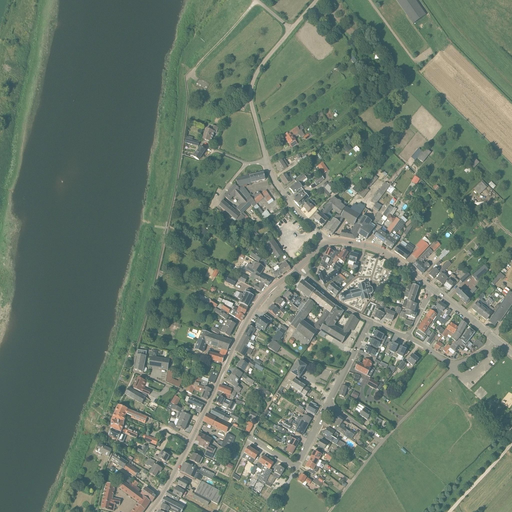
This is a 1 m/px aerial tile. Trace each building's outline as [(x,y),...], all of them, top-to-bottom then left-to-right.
[(396,0),(413,24),(426,15),(414,0),(396,0)] [(291,147),(297,143),(295,141),(296,141),(293,137),(297,134),(300,139),(303,137),(303,138),(305,141),(311,137),(310,134),(308,136),(307,135),(305,136),(302,133),(305,131),(301,125),(284,137),(291,147)] [(210,131),(206,129),(202,140),(211,143),(214,133),(216,133),(218,128),(212,126),(210,131)] [(349,144),(344,148),(347,152),(352,149),(349,144)] [(200,145),(193,155),(198,159),(205,149),(200,145)] [(415,161),(423,152),(419,149),(411,157),(415,161)] [(418,159),(423,163),(431,153),(426,149),(418,159)] [(295,161),(288,166),(289,167),(290,169),(303,161),(301,158),(295,162),(295,161)] [(469,164),(473,169),(480,163),(476,159),(469,164)] [(286,168),(289,167),(288,166),(284,160),(282,161),(275,165),(280,173),(287,168),(286,168)] [(323,174),(328,170),(321,161),(316,165),(317,166),(323,174)] [(298,172),(305,168),(302,162),(295,167),(298,172)] [(320,176),(323,174),(317,166),(318,168),(314,170),(317,174),(318,173),(320,176)] [(235,185),(251,205),(264,220),(274,212),(273,209),(268,212),(267,210),(264,212),(259,207),(259,208),(258,206),(265,201),(264,199),(264,198),(259,192),(255,195),(254,193),(252,196),(250,194),(249,194),(244,188),(247,187),(247,185),(265,180),(264,173),(236,180),(238,184),(235,185)] [(288,176),(286,173),(280,177),(285,185),(294,179),(291,174),(288,176)] [(304,175),(295,181),(297,183),(290,189),(294,194),(302,187),(300,185),(303,183),(302,181),(306,178),(304,175)] [(313,182),(316,186),(324,179),(321,175),(313,182)] [(365,186),(368,189),(379,178),(375,175),(365,186)] [(474,189),(479,195),(487,188),(488,186),(483,181),(474,189)] [(327,185),(324,188),(328,192),(329,194),(335,189),(329,183),(328,184),(327,185)] [(383,195),(390,186),(385,183),(378,192),(383,195)] [(242,214),(251,205),(235,185),(225,197),(231,202),(232,200),(231,199),(233,197),(234,198),(235,197),(239,202),(238,203),(238,204),(239,205),(236,208),(237,209),(242,214)] [(391,194),(395,188),(391,185),(387,191),(391,194)] [(269,204),(274,201),(267,190),(262,193),(269,204)] [(299,196),(294,201),(295,202),(295,203),(299,207),(308,198),(309,197),(304,192),(303,192),(299,196)] [(339,215),(341,213),(346,208),(342,205),(341,203),(342,202),(339,200),(338,201),(333,197),(329,202),(327,204),(332,209),(339,215)] [(316,206),(311,200),(303,207),(308,213),(316,206)] [(242,214),(237,209),(236,210),(232,206),(230,208),(223,202),(219,206),(233,217),(230,220),(234,223),(236,220),(240,223),(245,217),(242,214)] [(363,216),(367,209),(364,207),(365,206),(363,205),(359,203),(357,206),(354,204),(350,210),(363,216)] [(332,209),(327,204),(326,204),(319,212),(320,213),(314,219),(319,224),(325,217),(329,213),(332,210),(332,209)] [(383,216),(387,218),(393,210),(389,207),(383,216)] [(332,235),(340,224),(344,219),(347,221),(347,223),(353,226),(357,220),(359,222),(363,216),(350,210),(346,208),(342,214),(341,213),(339,215),(338,216),(337,215),(333,219),(330,223),(329,222),(324,230),(332,235)] [(403,233),(406,236),(421,215),(417,212),(411,218),(414,220),(410,225),(406,229),(403,233)] [(319,224),(323,227),(329,220),(328,220),(333,216),(329,213),(325,217),(319,224)] [(363,216),(359,222),(358,224),(362,227),(358,234),(366,240),(374,228),(370,225),(372,222),(363,216)] [(395,234),(396,233),(399,231),(400,231),(404,227),(403,226),(405,224),(400,219),(402,217),(400,216),(398,218),(400,219),(397,224),(388,236),(387,238),(395,244),(399,239),(398,239),(399,237),(395,234)] [(392,224),(392,223),(390,226),(384,233),(388,236),(397,224),(394,222),(392,224)] [(355,239),(358,234),(362,227),(358,224),(356,223),(350,232),(348,232),(342,231),(340,236),(346,238),(355,239)] [(383,244),(387,238),(388,236),(384,233),(379,230),(374,237),(383,244)] [(429,246),(431,244),(424,237),(416,246),(419,248),(412,255),(417,259),(429,246)] [(391,250),(395,244),(387,238),(383,244),(391,250)] [(259,249),(263,252),(276,243),(273,239),(259,249)] [(400,244),(394,252),(406,260),(414,247),(408,243),(405,248),(400,244)] [(418,260),(413,266),(422,275),(430,267),(426,262),(426,263),(424,261),(438,247),(434,244),(434,243),(418,260)] [(444,257),(453,248),(450,245),(441,254),(442,255),(444,257)] [(325,256),(334,260),(338,253),(328,249),(325,256)] [(264,267),(268,263),(262,258),(262,257),(254,251),(250,257),(258,263),(259,263),(264,267)] [(338,253),(334,260),(333,262),(335,264),(336,262),(337,262),(339,260),(345,264),(346,260),(345,259),(348,254),(343,251),(340,256),(338,255),(338,254),(338,253)] [(351,253),(349,261),(354,263),(352,269),(356,271),(359,263),(356,262),(358,255),(351,253)] [(334,260),(325,256),(320,267),(324,269),(328,269),(333,262),(334,260)] [(442,268),(445,271),(451,264),(448,261),(442,268)] [(255,262),(250,269),(259,275),(264,268),(255,262)] [(282,274),(279,269),(277,266),(276,265),(275,264),(273,263),(272,262),(270,264),(274,268),(270,270),(275,278),(282,274)] [(324,285),(339,275),(340,275),(338,273),(341,267),(336,264),(332,269),(334,271),(330,273),(325,277),(323,273),(318,275),(321,281),(324,285)] [(279,269),(282,274),(290,269),(288,265),(279,269)] [(484,265),(471,277),(476,281),(488,270),(484,265)] [(434,268),(429,275),(433,279),(439,272),(434,268)] [(442,274),(441,274),(436,280),(442,285),(449,276),(444,272),(442,274)] [(494,286),(504,275),(501,272),(491,283),(494,286)] [(462,284),(464,282),(469,278),(471,277),(467,273),(459,280),(462,284)] [(455,278),(456,277),(453,274),(444,286),(450,291),(456,284),(459,280),(455,278)] [(236,280),(237,280),(245,284),(248,277),(243,275),(242,277),(239,276),(236,280)] [(339,275),(324,285),(324,286),(327,290),(336,297),(339,292),(340,291),(345,286),(342,283),(341,284),(344,280),(339,275)] [(346,285),(351,280),(354,278),(352,275),(344,282),(346,285)] [(234,286),(237,280),(236,280),(229,276),(226,283),(234,286)] [(261,276),(258,281),(261,283),(259,285),(263,287),(264,284),(268,286),(271,281),(261,276)] [(296,289),(308,298),(309,299),(315,291),(302,282),(296,289)] [(350,291),(350,292),(342,294),(340,295),(340,296),(340,297),(339,297),(340,301),(341,301),(342,302),(343,303),(344,302),(360,298),(361,302),(363,302),(364,303),(367,303),(367,301),(369,300),(369,299),(371,298),(370,295),(372,295),(373,292),(372,288),(370,287),(369,283),(364,284),(357,286),(358,290),(353,291),(353,290),(350,291)] [(259,285),(259,286),(256,284),(253,289),(260,292),(263,287),(259,285)] [(413,304),(416,295),(419,287),(409,284),(407,289),(409,290),(408,292),(406,292),(404,297),(408,298),(407,301),(413,304)] [(467,294),(460,288),(456,293),(462,299),(461,300),(466,305),(470,301),(469,301),(471,298),(470,297),(477,290),(474,287),(467,294)] [(245,292),(245,291),(243,295),(241,293),(238,298),(240,300),(239,303),(248,307),(254,296),(251,295),(252,292),(247,289),(245,292)] [(285,299),(290,303),(292,300),(295,302),(299,297),(292,291),(290,294),(287,292),(283,297),(285,299)] [(297,341),(306,348),(311,341),(315,335),(318,331),(321,328),(323,325),(322,325),(335,307),(324,299),(315,291),(309,299),(305,305),(301,311),(295,319),(291,324),(290,326),(296,330),(292,337),(297,341)] [(505,298),(502,302),(510,307),(511,305),(511,304),(511,295),(508,293),(506,296),(505,298)] [(278,306),(282,309),(286,304),(290,307),(296,311),(297,309),(291,305),(290,303),(285,299),(283,301),(279,298),(275,304),(278,306)] [(231,309),(235,311),(241,314),(241,313),(245,314),(248,309),(240,305),(239,308),(238,307),(237,308),(234,307),(232,306),(233,305),(219,299),(217,302),(221,303),(225,305),(224,305),(231,308),(230,308),(231,309)] [(209,304),(216,308),(218,304),(212,300),(209,304)] [(476,313),(477,312),(482,305),(485,302),(481,300),(480,301),(480,300),(478,302),(477,302),(472,309),(476,313)] [(482,316),(490,306),(493,302),(491,300),(487,304),(485,302),(482,305),(477,312),(482,316)] [(405,310),(413,313),(416,305),(413,304),(407,301),(404,301),(402,308),(405,309),(405,310)] [(502,302),(499,307),(496,311),(503,316),(504,316),(507,311),(510,307),(502,302)] [(436,307),(443,312),(443,311),(446,307),(439,303),(436,307)] [(241,314),(235,311),(231,309),(230,308),(224,305),(222,309),(232,316),(235,318),(241,321),(244,316),(241,314)] [(282,309),(278,306),(276,308),(272,305),(268,310),(277,318),(281,313),(283,314),(285,312),(282,309)] [(383,307),(380,306),(377,305),(376,308),(378,309),(378,311),(377,311),(374,318),(380,321),(381,317),(383,317),(384,313),(387,314),(388,310),(383,307)] [(442,319),(445,314),(443,312),(436,307),(434,306),(430,311),(442,319)] [(490,306),(482,316),(481,317),(486,321),(492,313),(491,312),(492,310),(493,309),(490,306)] [(320,330),(319,332),(341,345),(347,334),(350,330),(355,320),(356,318),(351,316),(342,332),(334,327),(334,326),(343,312),(336,307),(325,322),(325,323),(320,330)] [(222,325),(232,331),(235,325),(226,320),(228,316),(217,309),(215,308),(214,310),(220,314),(219,316),(225,319),(222,325)] [(417,314),(413,313),(405,310),(403,310),(400,318),(406,319),(407,316),(415,319),(417,314)] [(395,314),(389,311),(385,319),(392,322),(395,314)] [(444,320),(442,319),(430,311),(426,318),(434,323),(437,318),(438,319),(438,320),(442,323),(444,320)] [(500,322),(503,316),(496,311),(495,312),(488,322),(494,327),(498,321),(500,322)] [(267,330),(268,328),(269,327),(268,326),(270,323),(261,317),(258,321),(257,324),(256,325),(254,328),(258,330),(261,333),(263,330),(264,331),(266,329),(267,330)] [(422,324),(429,329),(434,323),(426,318),(422,324)] [(451,338),(456,342),(461,335),(464,330),(467,325),(462,321),(458,329),(456,331),(451,337),(451,338)] [(444,331),(444,332),(451,337),(456,331),(458,328),(450,323),(446,329),(444,331)] [(429,329),(422,324),(418,330),(416,333),(421,337),(423,335),(425,336),(429,329)] [(232,331),(222,325),(219,331),(213,327),(211,331),(218,334),(219,332),(222,333),(229,337),(232,331)] [(244,336),(253,341),(255,337),(252,335),(256,330),(249,326),(244,336)] [(463,337),(468,341),(475,333),(470,329),(463,337)] [(227,351),(232,342),(209,334),(202,331),(201,334),(200,334),(194,350),(203,353),(206,345),(221,350),(227,352),(227,351)] [(272,340),(277,343),(283,335),(278,331),(272,340)] [(379,344),(382,346),(385,341),(382,340),(383,336),(380,334),(381,333),(377,331),(376,332),(374,331),(372,335),(374,337),(372,340),(379,344)] [(427,343),(430,345),(437,334),(434,332),(430,338),(427,343)] [(253,341),(244,336),(235,352),(245,357),(247,354),(251,356),(253,352),(254,352),(255,349),(253,347),(251,350),(246,347),(249,342),(253,345),(254,342),(253,341)] [(458,342),(465,348),(469,342),(468,341),(463,337),(460,340),(458,342)] [(368,349),(375,352),(378,354),(381,349),(378,348),(379,344),(372,340),(370,339),(368,343),(370,345),(368,349)] [(472,344),(479,349),(483,345),(477,339),(472,344)] [(281,346),(277,343),(272,340),(267,347),(272,351),(276,353),(281,346)] [(438,351),(444,346),(438,341),(434,348),(438,351)] [(390,352),(394,354),(398,346),(399,344),(395,342),(393,344),(389,342),(388,344),(387,347),(384,353),(389,355),(390,352)] [(462,351),(465,348),(458,342),(457,343),(456,342),(451,348),(454,351),(458,347),(462,351)] [(398,346),(394,354),(392,357),(397,359),(398,356),(402,358),(404,354),(405,355),(407,351),(406,350),(407,348),(403,346),(402,348),(398,346)] [(375,352),(368,349),(366,347),(364,352),(366,353),(364,357),(375,362),(377,357),(374,356),(375,352)] [(136,355),(136,360),(134,369),(143,373),(145,362),(146,356),(144,356),(144,351),(138,350),(137,355),(136,355)] [(207,358),(222,363),(224,357),(227,352),(221,350),(219,355),(208,352),(207,358)] [(412,355),(407,362),(412,367),(418,360),(412,355)] [(149,367),(168,370),(169,360),(151,357),(150,357),(149,367)] [(370,367),(372,363),(364,359),(362,365),(358,363),(355,370),(369,377),(374,369),(370,367)] [(237,367),(246,373),(249,366),(253,368),(254,367),(261,371),(263,368),(256,364),(255,365),(250,362),(248,365),(241,361),(240,364),(239,364),(237,367)] [(286,379),(281,386),(284,388),(288,391),(290,387),(295,380),(296,377),(299,379),(307,367),(298,361),(286,379)] [(402,361),(397,368),(397,369),(400,371),(401,372),(407,365),(402,361)] [(231,375),(239,380),(241,377),(244,378),(243,379),(252,385),(254,382),(235,369),(231,375)] [(179,379),(178,381),(172,378),(173,372),(167,371),(165,382),(179,388),(183,380),(179,379)] [(235,391),(236,392),(238,394),(241,389),(238,386),(239,385),(237,384),(239,381),(231,375),(227,382),(234,387),(232,389),(235,391)] [(193,389),(203,393),(205,388),(198,385),(201,379),(196,377),(195,381),(191,380),(186,392),(192,394),(193,389)] [(136,383),(134,389),(142,393),(142,392),(149,395),(151,391),(143,388),(146,382),(147,382),(138,378),(138,379),(137,379),(136,379),(135,380),(135,381),(135,382),(136,383)] [(205,388),(203,393),(201,398),(207,400),(211,390),(206,388),(208,382),(201,380),(201,379),(198,385),(205,388)] [(380,385),(371,379),(367,386),(376,391),(377,390),(380,385)] [(290,387),(299,392),(305,396),(307,393),(309,394),(310,391),(309,390),(303,386),(295,380),(290,387)] [(236,392),(235,391),(232,390),(220,386),(218,391),(225,393),(223,397),(229,399),(229,398),(233,399),(234,397),(236,392)] [(344,397),(346,389),(349,390),(350,388),(347,387),(347,388),(342,386),(339,396),(344,397)] [(128,388),(125,394),(142,404),(146,398),(128,388)] [(268,396),(270,393),(263,388),(261,391),(268,396)] [(384,389),(381,393),(389,399),(392,395),(384,389)] [(351,397),(356,400),(359,395),(354,392),(351,397)] [(170,404),(176,406),(180,400),(175,396),(170,404)] [(216,403),(222,406),(221,408),(233,414),(234,412),(231,411),(235,404),(230,402),(225,400),(219,396),(216,403)] [(190,398),(187,404),(195,408),(194,410),(200,413),(204,404),(190,398)] [(168,407),(179,412),(180,413),(182,409),(181,408),(176,406),(170,404),(168,407)] [(307,410),(314,414),(317,408),(314,407),(314,406),(310,404),(307,410)] [(362,404),(357,411),(361,414),(360,416),(367,420),(371,414),(368,413),(370,410),(362,404)] [(134,420),(136,413),(128,410),(124,408),(120,406),(118,405),(115,413),(125,418),(126,415),(132,417),(131,419),(134,420)] [(211,414),(227,422),(230,418),(213,410),(211,414)] [(190,417),(184,414),(180,413),(179,412),(176,419),(179,420),(187,423),(190,417)] [(112,420),(124,422),(125,418),(115,413),(112,420)] [(136,413),(134,420),(145,424),(148,417),(136,413)] [(255,421),(257,415),(251,413),(249,418),(255,421)] [(344,420),(336,414),(328,425),(337,431),(351,440),(352,438),(351,438),(355,432),(350,430),(349,431),(340,425),(344,420)] [(218,432),(226,436),(227,434),(227,433),(226,433),(229,425),(216,419),(207,415),(203,422),(219,429),(218,432)] [(301,418),(298,416),(296,418),(297,419),(308,425),(311,419),(304,415),(303,418),(301,417),(301,418)] [(305,430),(308,425),(297,419),(295,422),(290,419),(288,422),(288,423),(293,426),(294,424),(305,430)] [(111,428),(112,429),(123,433),(125,434),(130,436),(136,439),(139,433),(128,428),(127,429),(124,430),(122,429),(123,427),(124,422),(112,420),(111,420),(111,428)] [(179,420),(176,426),(176,427),(184,430),(187,423),(179,420)] [(289,430),(292,426),(285,422),(282,426),(289,430)] [(305,430),(294,424),(293,426),(296,428),(296,427),(298,427),(295,432),(302,436),(305,430)] [(284,434),(286,431),(277,426),(275,429),(284,434)] [(328,428),(324,434),(327,436),(326,438),(330,441),(338,446),(342,450),(346,445),(344,443),(337,440),(334,438),(337,434),(335,432),(328,428)] [(123,433),(112,429),(109,436),(116,439),(118,440),(120,437),(121,437),(123,433)] [(215,448),(209,445),(212,440),(200,434),(196,441),(200,443),(198,445),(207,450),(206,451),(213,454),(215,448)] [(235,437),(227,434),(226,436),(222,444),(223,444),(221,448),(229,451),(231,448),(235,437)] [(286,443),(295,448),(299,442),(292,439),(293,438),(289,436),(286,443)] [(317,446),(324,450),(326,451),(328,447),(329,447),(330,445),(327,442),(326,443),(321,440),(317,446)] [(295,448),(286,443),(282,450),(292,455),(295,448)] [(99,445),(96,452),(108,457),(111,451),(99,445)] [(137,451),(144,455),(148,448),(143,446),(141,449),(139,448),(137,451)] [(335,451),(343,456),(345,452),(342,450),(338,446),(335,451)] [(242,458),(246,461),(254,450),(248,447),(244,453),(242,458)] [(254,450),(246,461),(249,463),(251,464),(259,454),(254,450)] [(155,455),(153,459),(160,462),(161,460),(166,462),(169,456),(161,451),(158,457),(155,455)] [(311,456),(319,460),(322,455),(323,456),(324,454),(322,452),(319,451),(318,453),(314,451),(311,456)] [(190,461),(200,465),(203,458),(194,454),(190,461)] [(123,469),(124,469),(129,460),(127,459),(126,461),(122,459),(122,458),(119,455),(118,457),(115,455),(111,460),(114,462),(113,463),(116,466),(117,465),(123,469)] [(258,468),(261,471),(264,466),(268,460),(263,456),(259,463),(256,467),(258,468)] [(308,462),(316,466),(319,460),(311,456),(308,462)] [(149,473),(149,474),(155,477),(158,471),(160,472),(162,469),(154,464),(155,462),(150,459),(148,461),(146,464),(152,468),(151,470),(151,469),(149,473)] [(129,460),(124,469),(135,477),(138,473),(128,466),(131,462),(129,460)] [(264,466),(261,471),(259,476),(264,479),(262,481),(265,483),(266,482),(270,475),(272,471),(270,469),(274,464),(268,460),(264,466)] [(316,466),(308,462),(306,467),(309,469),(308,472),(314,475),(315,472),(316,473),(319,468),(316,466)] [(184,463),(182,467),(179,471),(180,471),(194,478),(195,476),(196,474),(196,473),(212,480),(213,477),(200,471),(199,470),(184,463)] [(270,475),(266,482),(272,485),(275,478),(278,480),(280,476),(284,470),(278,466),(273,476),(270,475)] [(200,471),(213,477),(215,474),(213,473),(212,473),(210,472),(201,468),(200,471)] [(298,481),(305,486),(307,483),(310,485),(312,481),(301,475),(298,481)] [(319,488),(322,484),(318,481),(315,478),(312,482),(317,486),(319,488)] [(177,485),(185,489),(188,483),(181,479),(177,485)] [(195,493),(210,501),(217,505),(223,493),(210,486),(201,481),(201,482),(195,493)] [(106,483),(104,496),(101,509),(114,511),(115,505),(119,506),(121,500),(113,498),(114,494),(115,488),(115,485),(106,483)] [(142,511),(144,509),(150,502),(143,497),(143,496),(140,494),(138,493),(129,487),(125,483),(118,490),(137,504),(130,511),(142,511)] [(132,484),(129,487),(138,493),(140,490),(136,487),(132,484)] [(143,496),(149,500),(153,494),(145,488),(140,494),(143,496)] [(173,494),(181,498),(183,495),(185,496),(186,493),(176,488),(173,494)] [(178,502),(180,498),(167,492),(165,495),(174,500),(178,502)] [(210,501),(195,493),(192,498),(207,506),(210,501)] [(181,507),(164,498),(162,503),(178,511),(181,507)]
